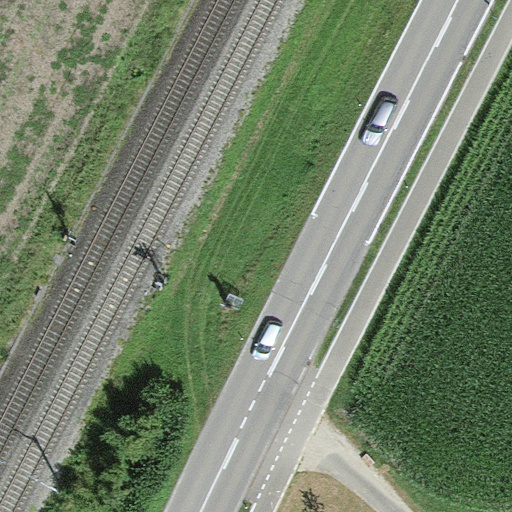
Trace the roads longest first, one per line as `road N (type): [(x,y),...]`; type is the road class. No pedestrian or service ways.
road 1 (primary): [(203,511),(457,0)]
road 2 (track): [(269,511),(511,21)]
road 3 (track): [(399,511),(306,436),(252,404)]
